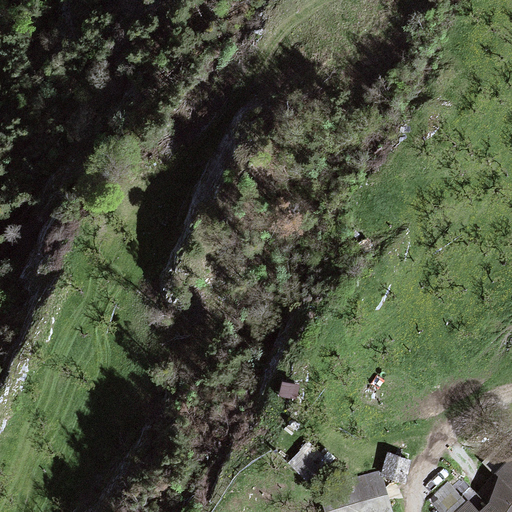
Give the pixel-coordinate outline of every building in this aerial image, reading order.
[(299,390),(300,376),(281,376),(280,389),(299,390)] [(310,441),(289,463),(312,486),(334,465),(310,441)] [(413,460),(389,453),(382,476),(406,483),(413,460)] [(511,457),(496,473),(499,477),(511,489),(511,457)] [(393,511),(382,476),(380,469),(318,486),(324,511),(393,511)] [(462,478),(453,486),(467,501),(470,499),(479,511),(489,503),(499,477),(496,473),(478,492),(462,478)] [(511,511),(511,489),(499,477),(489,503),(479,511),(470,499),(467,501),(455,511),(511,511)] [(427,500),(438,511),(455,511),(467,501),(453,486),(448,481),(427,500)]
